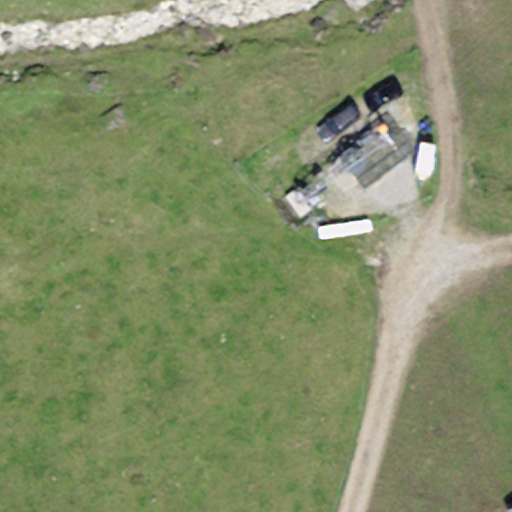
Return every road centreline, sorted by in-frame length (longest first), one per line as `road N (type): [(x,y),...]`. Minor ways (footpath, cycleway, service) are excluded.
road 1 (track): [(426,263),(448,129),(423,0)]
road 2 (track): [(356,511),(426,263)]
